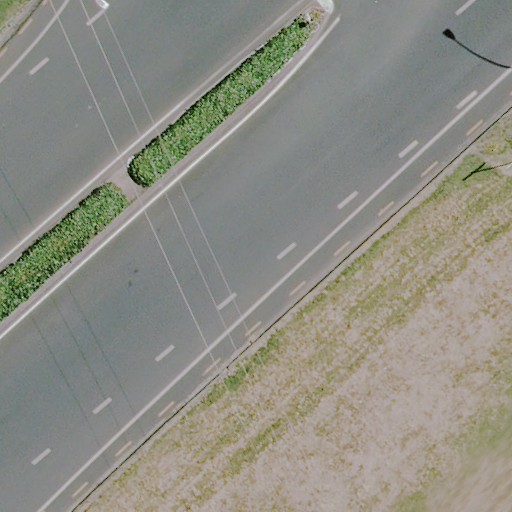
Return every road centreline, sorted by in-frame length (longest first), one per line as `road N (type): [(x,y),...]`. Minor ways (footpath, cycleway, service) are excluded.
road 1 (secondary): [(475,0),(275,192),(0,425)]
road 2 (secondary): [(0,144),(165,0)]
road 3 (unknown): [(405,67),(511,148)]
